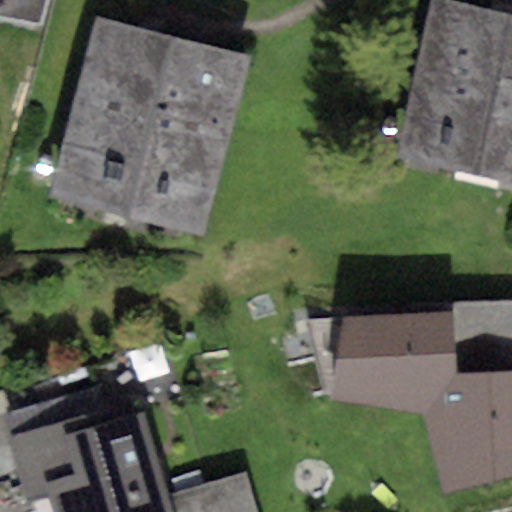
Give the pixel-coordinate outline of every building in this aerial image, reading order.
[(511,13),(444,0),(434,0),(400,161),(511,184),(511,13)] [(211,235),(251,57),(96,23),(57,201),(211,235)] [(344,316),(331,398),(424,413),(444,493),(511,474),(511,301),(448,305),(448,312),(344,316)] [(0,417),(6,436),(110,405),(104,386),(0,417)] [(172,511),(168,497),(143,413),(115,422),(110,405),(6,436),(27,505),(50,498),(54,511),(172,511)] [(255,511),(245,475),(168,497),(172,511),(255,511)]
